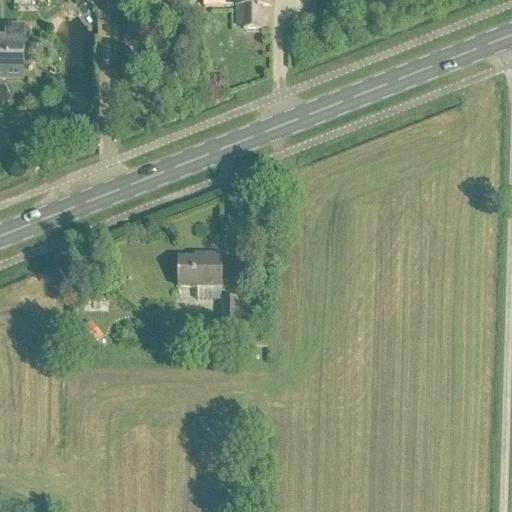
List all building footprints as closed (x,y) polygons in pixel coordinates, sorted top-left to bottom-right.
[(175,0),(150,0),(151,13),(176,13),(175,0)] [(261,9),(271,9),(271,0),(233,0),(233,10),(238,10),(238,28),(244,28),(244,33),(262,32),(261,9)] [(0,39),(0,82),(24,83),(25,29),(7,29),(7,39),(0,39)] [(222,291),(222,259),(204,259),(204,263),(180,263),(180,291),(222,291)] [(255,317),(255,303),(221,303),(220,337),(241,337),(241,351),(268,351),(269,317),(255,317)] [(91,328),(69,347),(79,359),(101,340),(91,328)]
